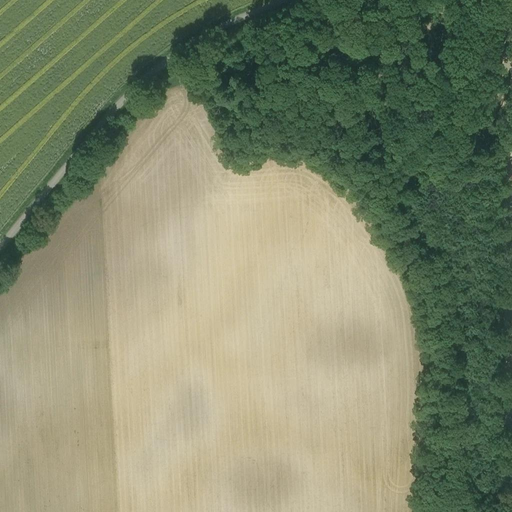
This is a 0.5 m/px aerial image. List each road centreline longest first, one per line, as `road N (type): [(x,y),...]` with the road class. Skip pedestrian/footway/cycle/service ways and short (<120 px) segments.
road 1 (unclassified): [(511,453),(506,0)]
road 2 (unclassified): [(0,246),(135,87),(190,44),(281,0)]
